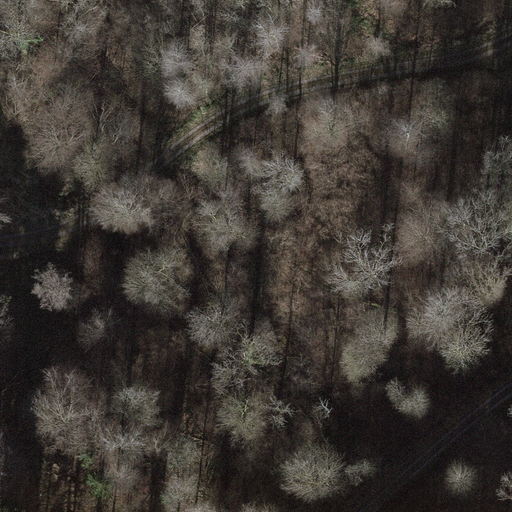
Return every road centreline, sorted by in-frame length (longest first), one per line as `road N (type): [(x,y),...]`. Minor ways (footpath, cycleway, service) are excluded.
road 1 (track): [(511,35),(471,55),(321,78),(244,104),(115,197),(37,236),(0,241)]
road 2 (track): [(511,389),(365,511)]
